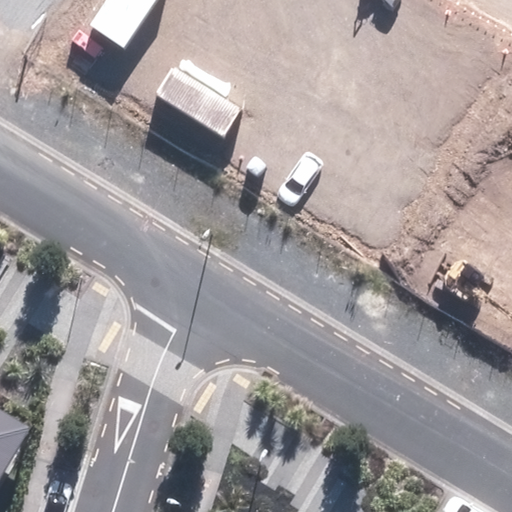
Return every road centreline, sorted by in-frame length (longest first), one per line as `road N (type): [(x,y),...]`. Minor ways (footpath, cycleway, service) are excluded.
road 1 (residential): [(511,469),(187,271)]
road 2 (residential): [(114,511),(187,271)]
road 3 (residential): [(187,271),(0,157)]
